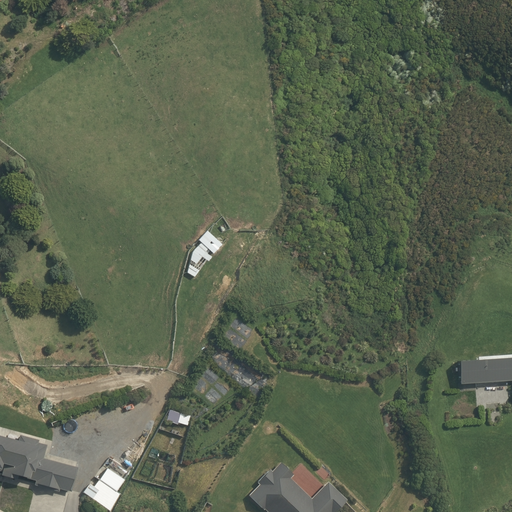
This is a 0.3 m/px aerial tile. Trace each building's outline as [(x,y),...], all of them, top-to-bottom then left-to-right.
[(212,254),(221,245),(206,231),(197,241),(212,254)] [(477,359),(458,361),(459,384),(511,380),(511,353),(477,356),(477,359)] [(41,404),(40,406),(40,409),(42,411),(44,412),(46,413),(49,412),(51,410),(52,408),(51,405),(50,403),(48,401),(45,401),(43,402),(41,404)] [(180,415),(169,411),(166,421),(177,425),(177,423),(180,415)] [(180,414),(180,415),(177,423),(186,426),(189,418),(189,417),(180,414)] [(15,475),(35,480),(34,485),(58,492),(59,489),(70,492),(77,467),(42,458),(46,445),(37,443),(38,440),(20,435),(18,440),(0,435),(0,471),(1,471),(0,475),(14,478),(15,475)] [(334,511),(346,500),(327,481),(311,498),(290,478),(294,475),(280,462),(271,471),(269,469),(257,482),(259,484),(248,495),(263,510),(264,509),(266,511),(334,511)] [(107,472),(102,481),(119,491),(124,482),(107,472)]
